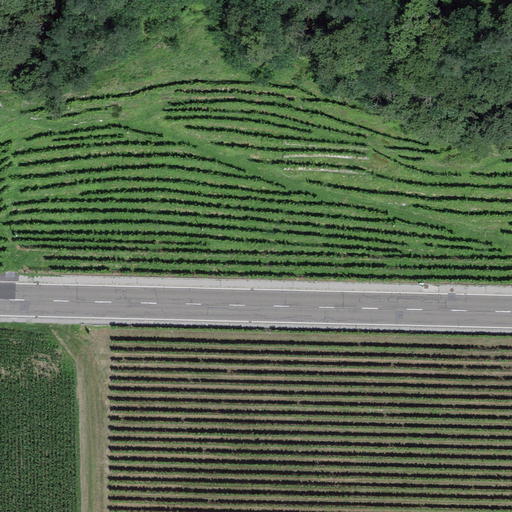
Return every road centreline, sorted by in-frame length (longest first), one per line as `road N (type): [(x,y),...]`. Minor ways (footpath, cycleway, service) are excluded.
road 1 (primary): [(511,312),(0,299)]
road 2 (track): [(61,301),(93,371),(93,511)]
